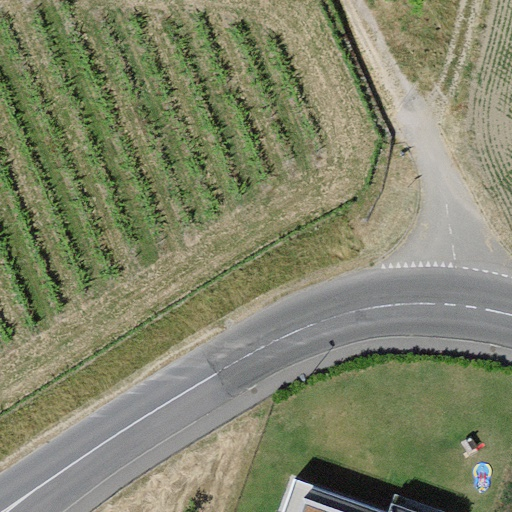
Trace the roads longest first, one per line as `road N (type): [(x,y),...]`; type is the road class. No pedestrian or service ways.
road 1 (unclassified): [(511,318),(442,305),(327,317),(207,378),(1,511)]
road 2 (track): [(442,305),(437,263),(356,0)]
